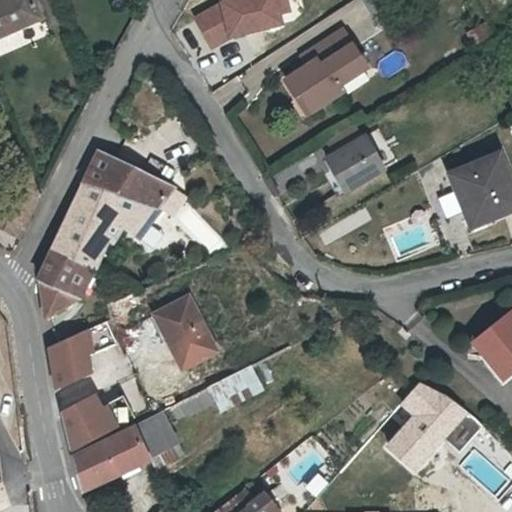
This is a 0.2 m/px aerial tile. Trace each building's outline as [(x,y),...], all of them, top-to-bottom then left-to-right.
[(36,0),(0,0),(0,40),(46,19),(36,0)] [(305,93),(365,57),(347,29),(314,51),(319,61),(311,66),(289,79),(299,95),(304,92),(305,93)] [(319,61),(314,51),(305,57),(311,66),(319,61)] [(365,57),(305,93),(316,110),(347,89),(343,83),(371,66),(365,57)] [(305,93),(300,97),(310,113),(316,110),(305,93)] [(376,175),(357,144),(318,166),(337,197),(376,175)] [(99,154),(91,174),(143,196),(161,204),(162,202),(174,186),(176,184),(101,151),(99,154)] [(511,211),(511,184),(501,156),(453,175),(473,226),(511,211)] [(12,181),(45,197),(47,192),(40,194),(22,163),(12,181)] [(143,196),(91,174),(65,229),(41,282),(45,309),(48,320),(81,297),(70,291),(83,265),(95,270),(111,240),(114,241),(125,224),(143,236),(163,205),(161,204),(143,196)] [(45,197),(12,181),(0,203),(0,224),(24,237),(32,221),(45,197)] [(175,211),(184,193),(174,186),(162,202),(175,211)] [(81,297),(95,270),(83,265),(70,291),(81,297)] [(108,305),(111,320),(113,319),(118,316),(138,307),(132,295),(108,305)] [(218,350),(190,296),(156,314),(186,367),(218,350)] [(123,329),(118,316),(113,319),(116,332),(123,329)] [(511,316),(507,320),(478,343),(505,378),(511,371),(511,316)] [(99,358),(110,353),(119,349),(116,332),(113,319),(111,320),(53,348),(60,380),(99,362),(99,358)] [(61,388),(63,396),(115,376),(110,353),(99,358),(99,362),(60,380),(61,388)] [(151,389),(158,406),(228,379),(221,362),(151,389)] [(249,364),(203,386),(216,413),(262,391),(249,364)] [(128,426),(115,376),(63,396),(71,435),(74,451),(90,443),(109,434),(128,426)] [(155,419),(140,426),(149,449),(164,442),(155,419)] [(153,460),(149,449),(140,426),(108,443),(76,459),(77,493),(153,460)] [(3,436),(8,457),(27,453),(25,431),(3,436)] [(466,511),(462,482),(478,476),(469,448),(444,458),(443,456),(425,466),(429,485),(434,511),(466,511)] [(483,511),(478,476),(462,482),(466,511),(483,511)] [(277,511),(262,493),(257,497),(239,511),(277,511)]
